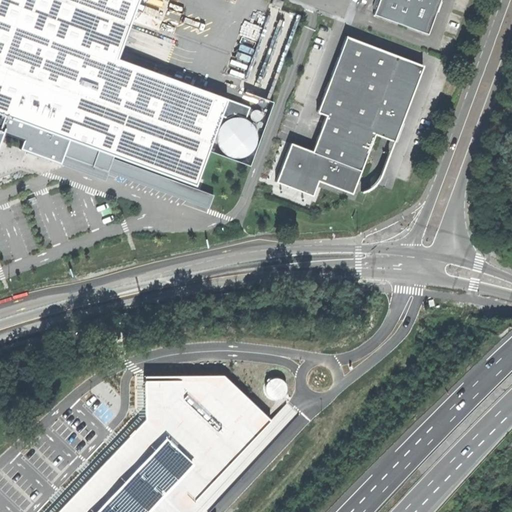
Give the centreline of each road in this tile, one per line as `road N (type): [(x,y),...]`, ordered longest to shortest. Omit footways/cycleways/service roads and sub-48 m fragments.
road 1 (secondary): [(505,0),(408,251)]
road 2 (secondary): [(408,251),(281,251),(189,279)]
road 3 (secondary): [(437,255),(511,45)]
road 4 (trunk): [(511,354),(356,511)]
road 5 (secondary): [(189,279),(401,273)]
road 6 (secondary): [(0,328),(189,279)]
road 7 (trunk): [(408,511),(511,405)]
